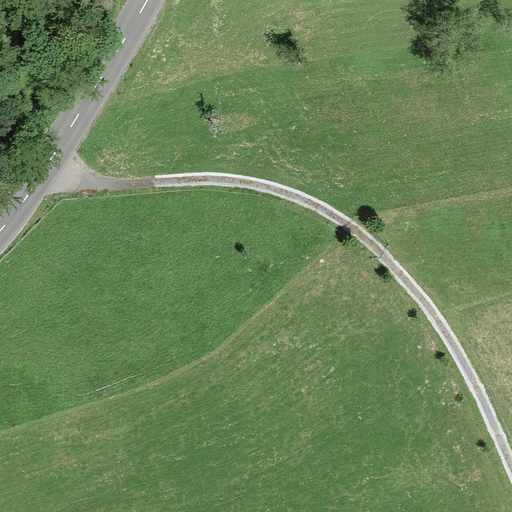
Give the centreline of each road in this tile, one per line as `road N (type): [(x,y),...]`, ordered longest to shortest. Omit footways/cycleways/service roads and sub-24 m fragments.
road 1 (track): [(44,168),(85,184),(175,175),(269,185),(348,223),(397,268),(454,340),(511,483)]
road 2 (tertiary): [(143,0),(0,227)]
